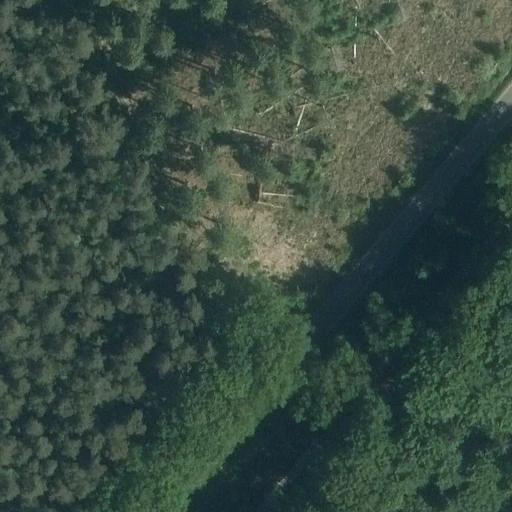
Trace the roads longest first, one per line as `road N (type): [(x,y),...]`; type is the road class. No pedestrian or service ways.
road 1 (track): [(87,0),(130,164),(299,317),(482,511)]
road 2 (tertiary): [(160,511),(511,101)]
